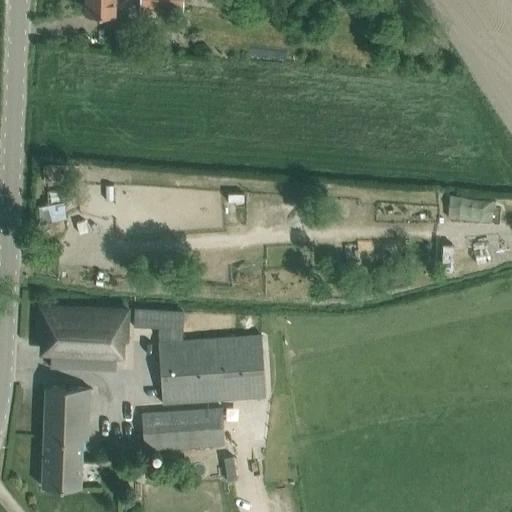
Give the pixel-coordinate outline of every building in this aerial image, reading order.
[(114,15),(114,0),(85,0),(85,14),(114,15)] [(139,0),(140,8),(183,10),(183,0),(139,0)] [(236,0),(230,16),(247,22),(255,3),(247,0),(236,0)] [(454,256),(480,251),(477,237),(452,242),(454,256)] [(481,254),(457,256),(458,268),(482,266),(481,254)] [(130,309),(39,305),(37,336),(51,337),(49,366),(115,369),(116,339),(129,339),(130,309)] [(261,334),(182,340),(184,312),(135,309),(134,326),(158,328),(158,340),(163,404),(266,396),(261,334)] [(90,387),(45,385),(41,485),(80,487),(82,437),(88,437),(90,387)] [(222,407),(141,413),(143,437),(156,449),(224,443),(222,407)]
